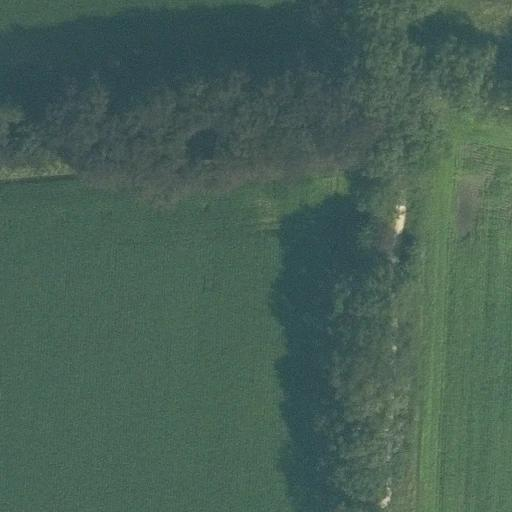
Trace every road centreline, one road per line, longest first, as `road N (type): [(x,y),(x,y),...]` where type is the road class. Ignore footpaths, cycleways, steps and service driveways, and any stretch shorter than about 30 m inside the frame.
road 1 (track): [(404,89),(385,511)]
road 2 (track): [(0,118),(404,89)]
